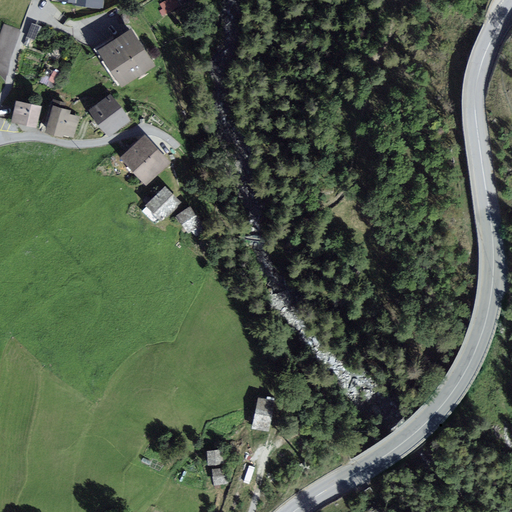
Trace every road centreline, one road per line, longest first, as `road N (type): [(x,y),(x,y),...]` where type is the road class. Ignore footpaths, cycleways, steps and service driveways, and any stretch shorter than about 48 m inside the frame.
road 1 (tertiary): [(293,511),(413,435),(460,382),(484,326),(492,280),(475,92),(487,47),(511,6)]
road 2 (residential): [(193,155),(150,123),(76,149),(29,133),(0,140)]
